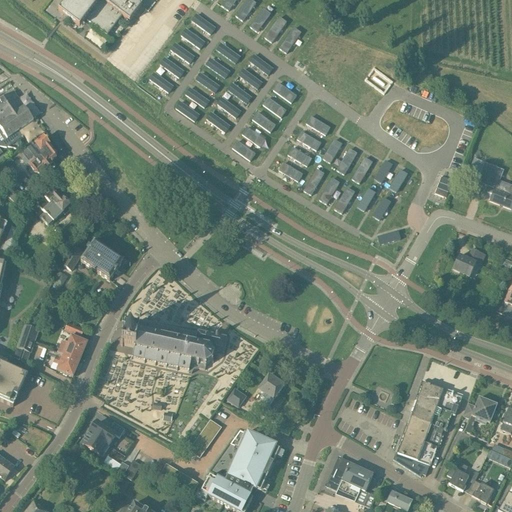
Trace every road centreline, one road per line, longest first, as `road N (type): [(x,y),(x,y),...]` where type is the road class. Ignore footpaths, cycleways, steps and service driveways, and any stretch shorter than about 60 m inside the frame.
road 1 (residential): [(5,511),(64,436),(103,339),(160,247)]
road 2 (tertiary): [(185,173),(228,214),(380,312)]
road 3 (tertiary): [(391,291),(289,240),(185,173)]
road 4 (residential): [(9,75),(160,247)]
road 5 (residential): [(160,247),(254,330),(345,373)]
road 6 (residential): [(314,90),(428,167),(415,215),(429,227)]
road 7 (tertiary): [(39,63),(185,173)]
road 8 (residential): [(225,26),(166,108),(222,149)]
road 9 (tertiary): [(380,312),(511,370)]
road 10 (tertiary): [(511,354),(437,325),(391,291)]
road 11 (residential): [(426,492),(319,428)]
